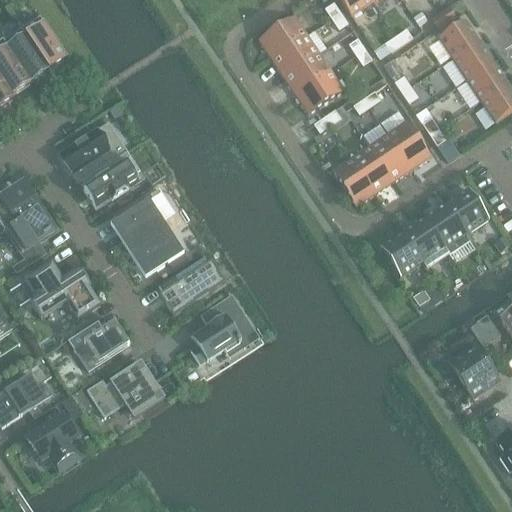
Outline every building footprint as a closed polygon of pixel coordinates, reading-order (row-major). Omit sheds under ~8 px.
[(373,5),(369,0),(337,0),(351,20),(373,5)] [(341,17),(334,6),(325,13),(332,23),(341,17)] [(456,21),(449,10),(440,16),(447,27),(456,21)] [(447,27),(440,16),(431,22),(438,32),(447,27)] [(348,28),(341,17),(332,23),(339,34),(348,28)] [(68,62),(40,20),(25,30),(20,24),(17,27),(21,33),(49,75),(68,62)] [(271,63),(308,39),(295,20),(259,45),(271,63)] [(480,45),(466,23),(438,41),(452,63),(480,45)] [(49,75),(21,33),(7,42),(2,36),(0,38),(0,39),(3,45),(31,87),(49,75)] [(413,42),(406,33),(396,40),(402,49),(413,42)] [(283,81),(320,57),(308,39),(271,63),(283,81)] [(402,49),(396,40),(385,47),(391,56),(402,49)] [(365,53),(358,42),(349,48),(356,59),(365,53)] [(31,87),(3,45),(0,46),(0,79),(13,99),(31,87)] [(494,66),(480,45),(452,63),(466,84),(494,66)] [(372,64),(365,53),(356,59),(363,70),(372,64)] [(295,99),(332,75),(320,57),(283,81),(295,99)] [(508,87),(494,66),(466,84),(480,105),(508,87)] [(308,118),(344,94),(332,75),(295,99),(308,118)] [(13,99),(0,79),(0,111),(15,102),(13,99)] [(411,91),(404,80),(394,86),(402,97),(411,91)] [(511,115),(511,92),(508,87),(480,105),(495,127),(511,115)] [(418,102),(411,91),(402,97),(409,108),(418,102)] [(381,104),(375,95),(364,103),(370,112),(381,104)] [(370,112),(364,103),(353,110),(359,119),(370,112)] [(116,109),(109,114),(115,123),(122,118),(116,109)] [(341,123),(335,114),(324,121),(330,130),(341,123)] [(330,130),(324,121),(314,128),(320,137),(330,130)] [(438,132),(432,122),(422,128),(429,139),(438,132)] [(430,161),(406,125),(387,137),(411,174),(430,161)] [(126,156),(128,155),(109,126),(60,157),(79,187),(82,185),(123,159),(126,156)] [(446,144),(438,132),(429,139),(437,150),(446,144)] [(411,174),(387,137),(369,149),(393,186),(411,174)] [(393,186),(369,149),(351,161),(375,198),(393,186)] [(139,176),(126,156),(123,159),(82,184),(86,191),(83,193),(95,212),(111,202),(112,204),(128,193),(124,185),(139,176)] [(375,198),(351,161),(332,173),(357,210),(375,198)] [(24,186),(0,201),(0,237),(7,233),(40,211),(24,186)] [(159,192),(150,198),(152,202),(161,196),(159,192)] [(487,223),(467,193),(445,207),(466,238),(487,223)] [(117,224),(110,229),(145,282),(157,274),(184,257),(147,200),(115,221),(117,224)] [(466,238),(445,207),(424,221),(445,252),(446,252),(466,238)] [(40,211),(7,233),(22,257),(25,262),(30,269),(46,258),(38,246),(56,235),(40,211)] [(445,252),(424,221),(403,235),(424,266),(423,266),(427,272),(449,257),(446,252),(445,252)] [(424,266),(403,235),(382,250),(402,280),(423,266),(424,266)] [(510,249),(504,240),(494,247),(500,256),(510,249)] [(205,260),(159,290),(164,297),(159,300),(173,322),(225,288),(211,266),(210,267),(205,260)] [(100,309),(88,291),(91,290),(79,272),(62,283),(52,267),(26,283),(37,300),(30,304),(41,322),(67,305),(78,323),(100,309)] [(430,303),(424,293),(413,301),(419,310),(430,303)] [(254,335),(232,299),(200,319),(207,330),(208,332),(192,342),(198,350),(191,354),(200,368),(206,364),(207,365),(224,354),(226,358),(241,349),(238,345),(249,338),(254,335)] [(511,313),(499,322),(511,341),(511,313)] [(10,334),(0,317),(0,342),(3,340),(2,339),(10,334)] [(500,339),(487,319),(476,326),(477,327),(490,346),(500,339)] [(88,376),(129,349),(120,335),(115,338),(110,330),(104,334),(98,324),(68,344),(74,353),(88,376)] [(490,346),(477,327),(470,332),(483,351),(490,347),(490,346)] [(501,385),(491,370),(475,346),(447,365),(473,404),(501,385)] [(23,387),(0,402),(0,429),(2,432),(52,399),(43,386),(51,380),(39,362),(16,377),(23,387)] [(103,384),(87,394),(104,422),(124,409),(134,423),(166,403),(141,365),(109,385),(110,387),(106,389),(103,384)] [(78,440),(64,417),(27,441),(41,464),(49,459),(55,469),(75,456),(69,446),(78,440)] [(511,436),(497,446),(505,458),(500,461),(509,476),(511,473),(511,436)]
